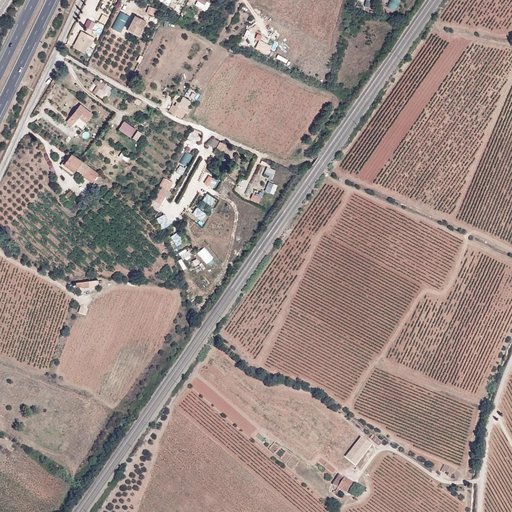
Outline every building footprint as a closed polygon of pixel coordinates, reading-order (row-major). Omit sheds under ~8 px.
[(206,12),(212,4),(205,0),(196,0),(194,4),(206,12)] [(391,0),(388,8),(396,11),(400,0),(391,0)] [(122,33),(129,15),(120,12),(113,30),(122,33)] [(88,22),(99,28),(104,19),(93,13),(88,22)] [(141,36),(149,22),(139,16),(131,30),(141,36)] [(98,35),(85,28),(76,44),(88,51),(92,44),(94,45),(98,35)] [(224,39),(230,42),(234,33),(228,30),(224,39)] [(259,41),(256,50),(269,54),(272,45),(259,41)] [(109,93),(111,90),(113,92),(114,91),(112,89),(114,87),(105,80),(103,82),(104,82),(102,85),(99,84),(94,90),(97,93),(101,87),(105,90),(104,91),(105,92),(103,95),(105,98),(108,94),(108,93),(109,93)] [(185,111),(182,117),(184,118),(188,110),(185,108),(186,105),(180,101),(178,106),(174,104),(174,105),(179,108),(185,111)] [(96,115),(83,105),(70,123),(76,127),(83,118),(90,123),(96,115)] [(175,114),(182,117),(185,111),(179,108),(175,114)] [(135,134),(137,129),(125,123),(121,131),(127,134),(129,131),(135,134)] [(138,131),(133,139),(138,142),(143,133),(138,131)] [(214,138),(210,145),(217,148),(220,141),(214,138)] [(129,162),(131,158),(122,154),(120,158),(129,162)] [(79,157),(75,155),(69,166),(78,172),(81,169),(82,169),(87,173),(87,174),(92,167),(79,157)] [(92,167),(87,174),(87,175),(96,181),(102,173),(92,167)] [(269,179),(273,180),(276,170),(268,167),(265,174),(270,175),(269,179)] [(210,175),(205,184),(210,187),(215,178),(210,175)] [(269,182),(265,191),(274,195),(278,185),(269,182)] [(253,194),(251,200),(260,203),(264,193),(259,191),(258,196),(253,194)] [(165,204),(170,195),(166,192),(161,201),(165,204)] [(207,194),(203,201),(212,206),(216,199),(207,194)] [(198,208),(193,214),(202,221),(207,215),(198,208)] [(157,219),(162,229),(171,225),(166,215),(157,219)] [(171,237),(177,247),(184,242),(178,233),(171,237)] [(179,253),(184,261),(191,256),(187,248),(179,253)] [(204,260),(210,266),(216,261),(211,255),(204,260)] [(79,313),(86,316),(89,309),(82,306),(79,313)] [(100,385),(98,391),(105,394),(107,388),(100,385)] [(379,446),(382,442),(375,435),(375,436),(373,434),(369,438),(379,446)] [(346,457),(356,466),(373,447),(362,438),(346,457)] [(453,471),(443,466),(440,472),(443,474),(444,471),(448,474),(447,477),(449,478),(453,471)] [(333,486),(336,489),(343,478),(339,476),(333,486)] [(343,478),(336,489),(338,490),(340,491),(344,486),(349,489),(352,484),(343,478)] [(345,494),(349,489),(344,486),(340,491),(345,494)]
